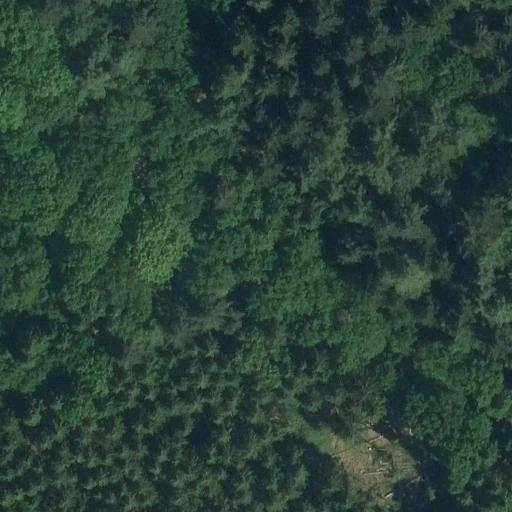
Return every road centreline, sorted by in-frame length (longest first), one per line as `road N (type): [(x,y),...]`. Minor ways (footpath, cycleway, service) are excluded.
road 1 (unclassified): [(511,411),(273,289),(202,240),(160,195),(145,167),(152,0)]
road 2 (track): [(150,181),(0,29)]
